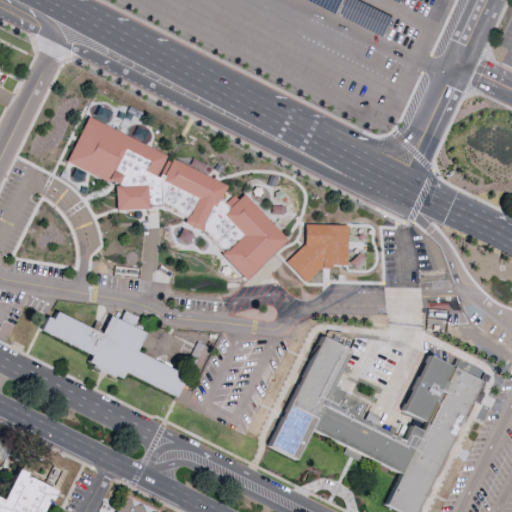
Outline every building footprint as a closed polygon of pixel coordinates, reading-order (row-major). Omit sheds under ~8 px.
[(360,0),(310,0),(383,36),(393,16),(360,0)] [(67,164),(88,121),(224,190),(220,199),(229,209),(244,195),(288,242),(246,281),(202,234),(163,210),(117,211),(116,189),(67,164)] [(348,227),(304,226),(304,245),(285,263),(305,285),(320,270),(347,271),(348,227)] [(39,333),(50,311),(101,336),(109,319),(145,336),(136,354),(184,377),(173,398),(124,374),(120,382),(85,364),(88,357),(39,333)] [(319,338),(348,352),(330,390),(364,407),(358,419),(401,440),(406,427),(418,433),(422,424),(400,413),(426,357),(479,383),(416,511),(392,511),(383,507),(398,475),(310,433),(295,464),(266,450),(319,338)] [(206,347),(195,342),(185,362),(195,368),(206,347)] [(0,511),(39,511),(52,497),(15,466),(0,482),(0,511)] [(152,511),(154,508),(121,494),(112,511),(152,511)]
